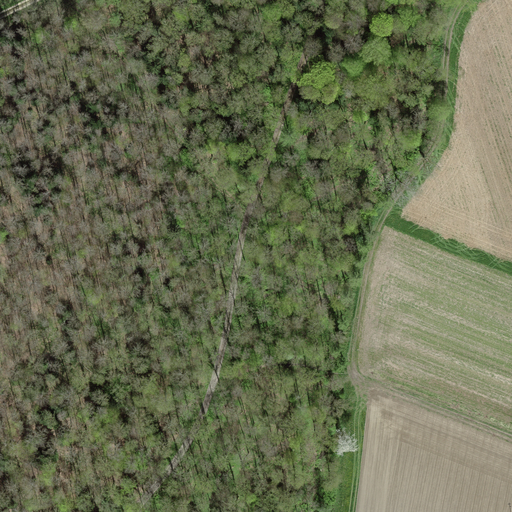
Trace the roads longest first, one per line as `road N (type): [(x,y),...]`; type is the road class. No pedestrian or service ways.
road 1 (track): [(511,437),(357,372),(366,266),(384,218),(441,132),(451,31),(468,0)]
road 2 (track): [(134,511),(175,462),(212,387),(244,221),(323,0)]
road 3 (track): [(72,0),(244,221)]
